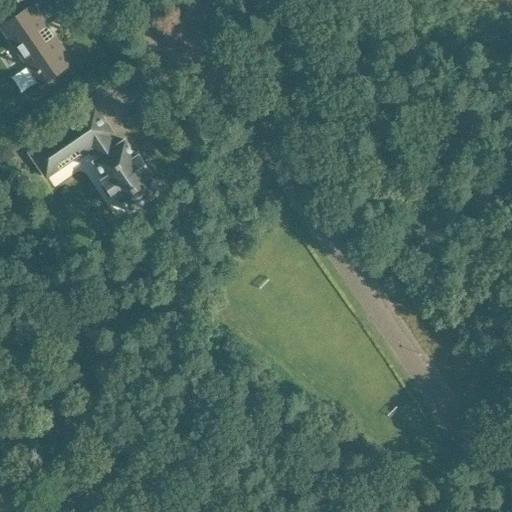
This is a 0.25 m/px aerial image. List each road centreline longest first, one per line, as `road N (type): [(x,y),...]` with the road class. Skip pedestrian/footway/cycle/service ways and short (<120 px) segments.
road 1 (residential): [(195,49),(511,509)]
road 2 (track): [(198,511),(0,369)]
